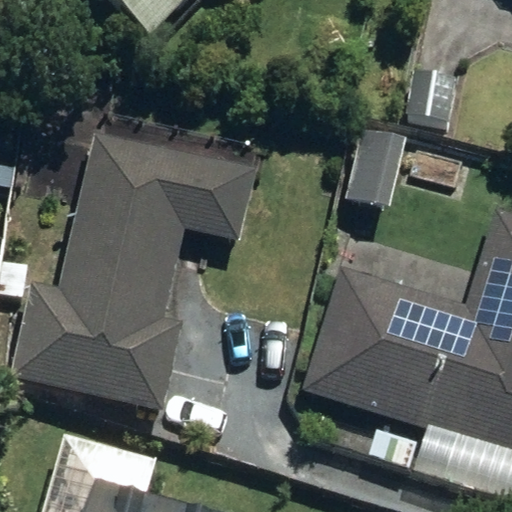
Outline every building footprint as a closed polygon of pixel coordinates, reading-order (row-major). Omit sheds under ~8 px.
[(94,0),(143,47),(188,0),(219,0),(236,16),(250,0),(94,0)] [(399,124),(442,127),(445,82),(402,78),(399,124)] [(337,207),(382,218),(400,147),(355,136),(337,207)] [(12,379),(165,412),(184,326),(165,322),(184,234),(229,243),(245,169),(95,137),(61,292),(32,286),(12,379)] [(295,399),(511,466),(511,225),(489,218),(459,314),(333,275),(295,399)] [(0,262),(0,293),(25,297),(30,263),(0,259),(0,262)] [(154,511),(85,494),(80,511),(154,511)]
